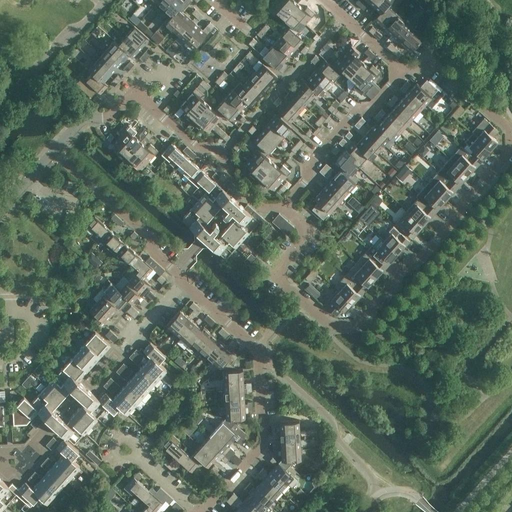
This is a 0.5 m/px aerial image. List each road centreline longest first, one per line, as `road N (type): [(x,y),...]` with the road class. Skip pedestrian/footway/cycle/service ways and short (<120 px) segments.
road 1 (residential): [(451,80),(509,128),(510,151),(418,265),(357,325),(334,327),(276,275),(314,230),(287,205)]
road 2 (residential): [(202,511),(261,452),(258,350),(180,283)]
road 3 (residential): [(287,205),(265,211),(229,181),(221,156),(201,150),(134,93)]
road 4 (residential): [(180,283),(182,265),(54,155)]
road 5 (residential): [(287,205),(313,172),(313,159),(400,69)]
road 6 (unclassified): [(0,107),(105,0)]
